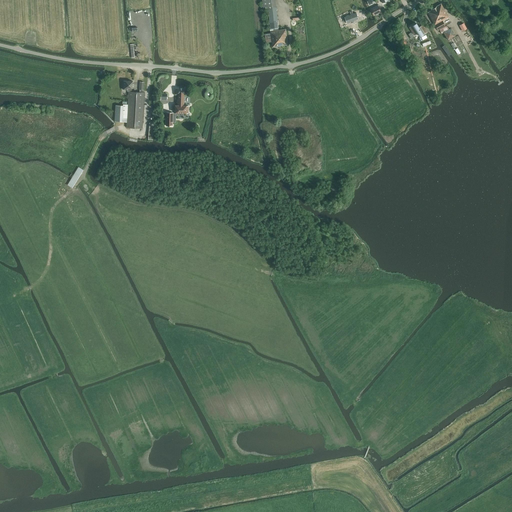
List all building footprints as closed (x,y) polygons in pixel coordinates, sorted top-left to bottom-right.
[(278,30),(275,10),(274,0),(262,0),(264,9),(268,8),(270,20),(271,31),(270,31),(271,35),(265,36),(266,42),(272,41),(273,47),(288,44),(286,29),(278,30)] [(432,10),(428,12),(438,30),(439,30),(446,26),(442,20),(449,17),(441,4),(431,9),(432,10)] [(374,16),(381,12),(378,6),(370,10),(374,16)] [(347,23),(359,19),(357,13),(345,17),(347,23)] [(420,26),(418,22),(409,27),(414,35),(418,33),(420,37),(427,32),(423,25),(420,26)] [(116,105),(115,121),(123,122),(123,118),(127,118),(127,127),(142,128),(144,96),(144,92),(143,92),(144,82),(140,82),(139,92),(132,92),(133,81),(124,80),(123,89),(127,90),(127,91),(129,92),(129,96),(128,104),(127,104),(127,101),(123,101),(123,104),(123,105),(116,105)] [(184,94),(178,94),(178,105),(175,105),(175,113),(188,113),(188,106),(184,105),(184,94)] [(72,188),(75,184),(83,170),(78,167),(68,185),(72,188)]
